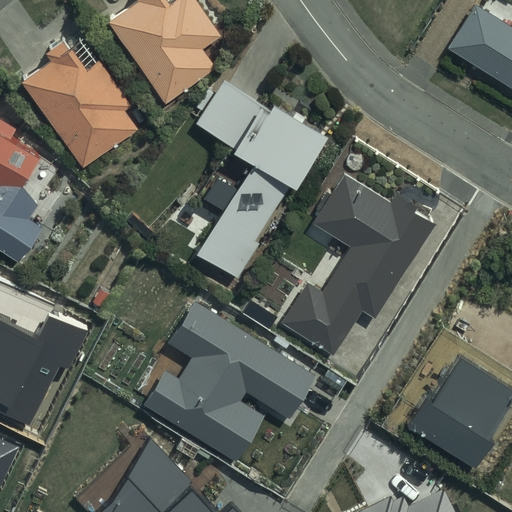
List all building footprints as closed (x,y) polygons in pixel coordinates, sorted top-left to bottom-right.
[(131,0),(110,15),(167,95),(217,60),(203,41),(223,27),(203,0),(131,0)] [(511,22),(476,0),(474,0),(448,43),(511,82),(511,22)] [(25,78),(85,164),(141,125),(129,107),(134,103),(81,27),(48,50),(54,58),(25,78)] [(253,159),(196,245),(235,270),(258,235),(253,232),(288,179),(293,182),(328,130),(272,93),(269,98),(227,70),(197,115),(237,141),(234,146),(253,159)] [(0,243),(20,256),(43,221),(30,213),(40,198),(21,186),(45,149),(0,120),(0,243)] [(240,174),(219,163),(197,199),(217,211),(240,174)] [(318,367),(194,293),(168,337),(193,352),(180,374),(165,365),(145,399),(237,454),(264,409),(241,395),(246,387),(291,413),(318,367)] [(511,394),(511,379),(455,346),(409,424),(473,462),(511,394)]
